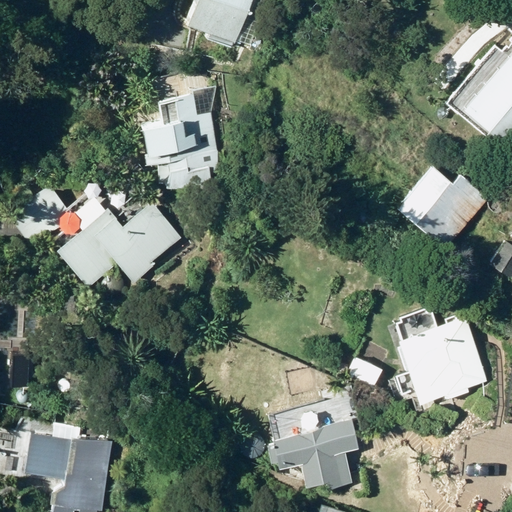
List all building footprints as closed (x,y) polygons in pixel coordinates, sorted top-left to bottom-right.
[(249,48),(265,0),(182,0),(176,19),(189,23),(187,29),(233,45),(234,43),(249,48)] [(511,57),(465,116),(511,153),(511,57)] [(182,127),(140,135),(148,170),(164,167),(169,191),(203,191),(219,166),(214,142),(199,145),(197,137),(214,134),(210,114),(195,117),(191,98),(176,101),(182,127)] [(431,168),(396,212),(446,252),(459,236),(465,242),(478,225),(482,228),(492,217),(481,209),(489,198),(459,173),(451,184),(431,168)] [(29,246),(70,217),(45,182),(4,211),(29,246)] [(151,264),(180,236),(150,204),(121,231),(114,224),(115,222),(104,210),(53,257),(86,293),(114,267),(132,286),(153,267),(151,264)] [(509,280),(511,276),(511,248),(503,243),(488,266),(509,280)] [(489,381),(464,318),(394,345),(413,392),(419,409),(444,399),(445,403),(469,394),(467,390),(489,381)] [(383,371),(355,357),(345,379),(373,392),(383,371)] [(445,431),(450,411),(434,407),(429,426),(445,431)] [(327,493),(352,485),(343,456),(353,452),(344,422),(271,444),(272,447),(264,450),(272,476),(299,468),(306,493),(324,486),(327,493)] [(102,511),(110,446),(30,436),(25,476),(45,479),(46,475),(63,478),(62,488),(51,497),(50,507),(85,511),(102,511)] [(494,455),(470,449),(462,480),(486,486),(494,455)]
